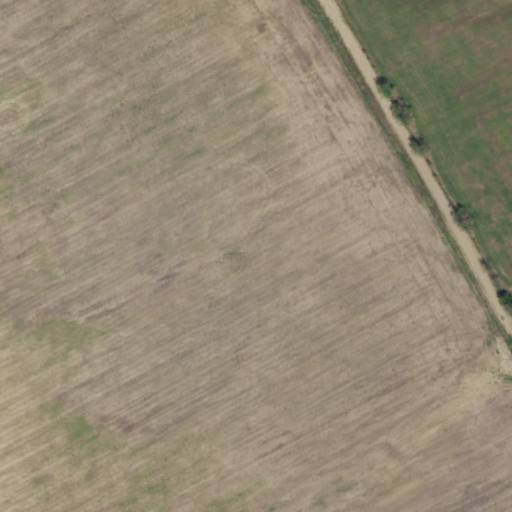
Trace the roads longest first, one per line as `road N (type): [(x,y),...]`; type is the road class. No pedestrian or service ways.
road 1 (residential): [(511,327),(323,0)]
road 2 (residential): [(506,320),(461,396),(323,511)]
